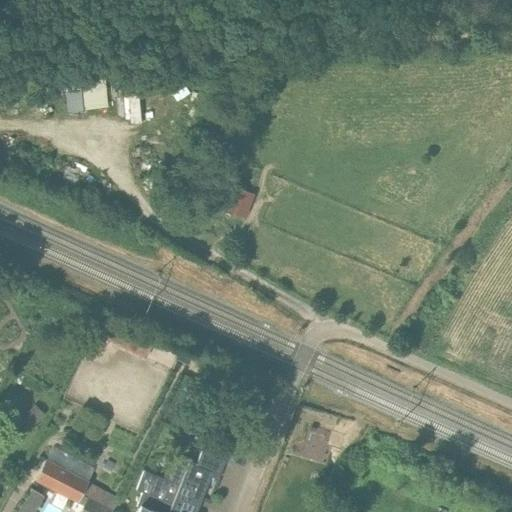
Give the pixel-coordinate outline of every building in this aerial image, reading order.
[(242,216),(251,193),(229,184),(220,207),(242,216)] [(143,340),(107,322),(100,337),(136,355),(143,340)] [(179,391),(167,415),(181,421),(192,397),(179,391)] [(31,428),(45,414),(34,405),(21,419),(31,428)] [(229,452),(205,442),(196,464),(189,461),(179,485),(143,470),(136,490),(141,492),(135,507),(137,508),(135,511),(196,511),(210,477),(218,480),(229,452)] [(88,481),(46,458),(34,480),(80,505),(75,511),(111,511),(118,499),(87,483),(88,481)] [(19,511),(31,511),(42,496),(30,488),(16,510),(19,511)]
